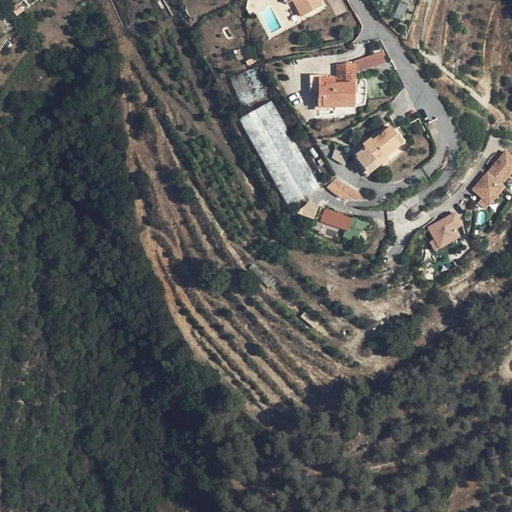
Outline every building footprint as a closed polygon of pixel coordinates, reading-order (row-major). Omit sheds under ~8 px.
[(293,0),(302,17),(323,6),(319,0),(293,0)] [(19,4),(13,8),(18,15),(24,10),(19,4)] [(338,64),(338,65),(338,82),(355,81),(355,72),(386,62),(382,51),(354,61),(338,64)] [(255,68),(230,78),(241,106),(266,96),(255,68)] [(332,75),(310,75),(310,92),(320,93),(320,98),(318,98),(318,108),(346,107),(346,104),(356,103),(356,83),(336,84),(335,78),(332,78),(332,75)] [(288,206),(321,188),(272,101),(239,120),(288,206)] [(367,147),(355,156),(364,168),(361,170),(366,178),(370,175),(368,172),(387,157),(401,145),(395,137),(398,135),(391,127),(372,142),(374,144),(368,149),(367,147)] [(398,135),(395,137),(401,145),(404,143),(398,135)] [(370,140),(364,144),(367,147),(368,149),(374,144),(372,142),(370,140)] [(489,210),(507,185),(505,183),(511,173),(511,153),(505,148),(473,190),(482,197),(478,201),(489,210)] [(387,157),(368,172),(370,175),(389,160),(387,157)] [(302,214),(316,219),(321,205),(307,200),(302,214)] [(435,249),(466,237),(456,211),(428,222),(435,239),(431,240),(435,249)] [(356,218),(353,226),(369,231),(372,222),(356,218)]
